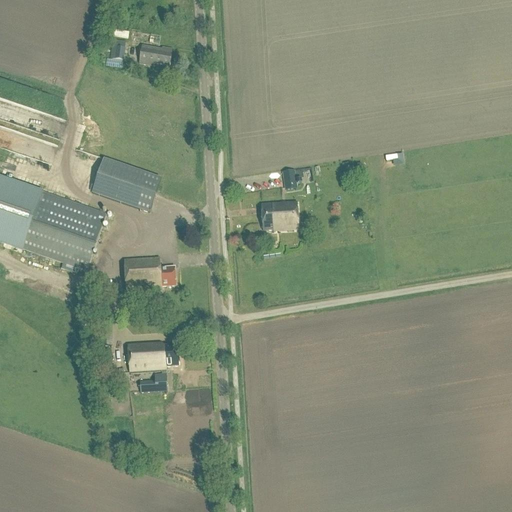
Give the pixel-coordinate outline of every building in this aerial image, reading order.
[(126,44),(113,42),(110,60),(123,62),(126,44)] [(162,51),(142,48),(139,66),(154,68),(154,66),(169,68),(171,55),(172,51),(162,49),(162,51)] [(65,141),(71,121),(0,99),(0,118),(14,123),(13,127),(62,142),(63,140),(65,141)] [(149,216),(161,180),(104,161),(92,196),(149,216)] [(297,190),(295,172),(283,174),(286,192),(297,190)] [(0,179),(0,243),(86,274),(106,217),(0,179)] [(299,232),(297,205),(272,206),(262,207),(263,233),(273,233),(273,234),(299,232)] [(161,271),(160,260),(125,263),(127,293),(160,291),(160,289),(176,288),(175,270),(161,271)] [(112,329),(100,329),(100,348),(112,348),(112,329)] [(164,348),(162,345),(128,347),(130,375),(162,374),(162,382),(140,384),(141,395),(167,394),(166,382),(165,373),(166,373),(166,369),(179,369),(178,347),(164,348)]
